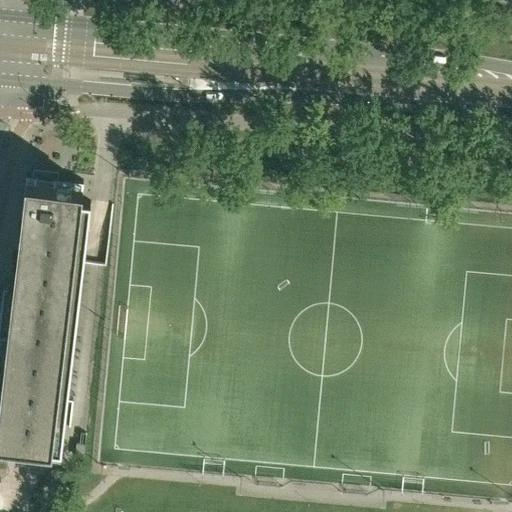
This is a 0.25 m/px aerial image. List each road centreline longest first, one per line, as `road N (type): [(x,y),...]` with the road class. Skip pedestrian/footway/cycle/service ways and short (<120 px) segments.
road 1 (secondary): [(511,69),(404,50),(0,15)]
road 2 (secondary): [(0,80),(511,115)]
road 3 (unclassified): [(85,111),(511,146)]
road 4 (unclassified): [(511,26),(205,0)]
